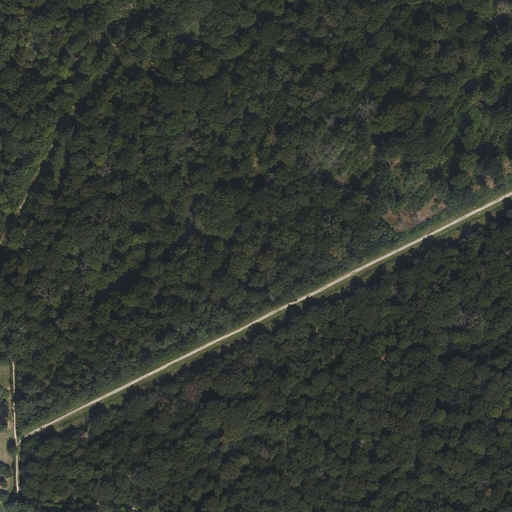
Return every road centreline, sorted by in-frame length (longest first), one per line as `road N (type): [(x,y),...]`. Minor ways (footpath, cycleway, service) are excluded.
road 1 (track): [(511,193),(15,439)]
road 2 (track): [(0,355),(13,365),(20,499),(136,511)]
